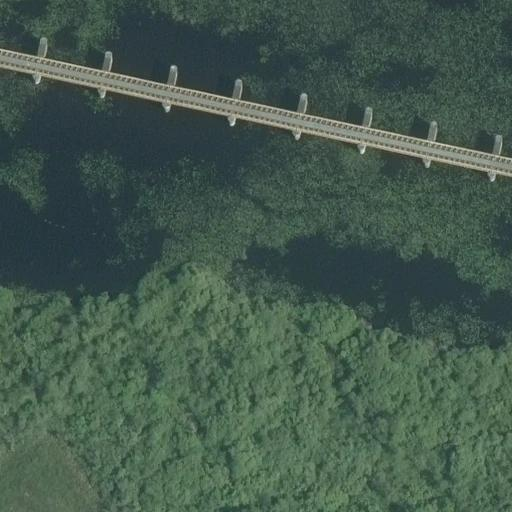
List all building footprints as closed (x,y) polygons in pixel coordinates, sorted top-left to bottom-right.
[(34,86),(35,87),(38,87),(39,85),(48,47),(47,44),(46,43),(43,43),(41,45),(33,81),(33,84),(34,86)] [(97,100),(99,101),(101,101),(102,100),(111,61),(111,58),(109,57),(106,57),(105,59),(96,96),(96,98),(97,100)] [(162,113),(164,114),(166,114),(167,112),(176,74),(176,71),(174,70),(172,70),(170,72),(162,108),(162,111),(162,113)] [(226,128),(228,129),(230,128),(231,127),(240,89),(240,86),(238,84),(235,84),(234,86),(226,123),(225,125),(226,128)] [(293,141),(294,142),(297,142),(298,140),(307,102),(307,99),(305,98),(302,98),(300,100),(292,136),(292,139),(293,141)] [(358,155),(359,156),(362,156),(363,154),(372,116),(371,113),(370,111),(367,112),(365,114),(357,150),(357,153),(358,155)] [(422,169),(424,170),(426,170),(427,168),(436,130),(436,127),(434,125),(432,126),(430,128),(422,164),(421,166),(422,169)] [(487,182),(488,183),(491,183),(492,181),(501,143),(501,140),(499,138),(496,139),(494,141),(486,177),(486,179),(487,182)]
